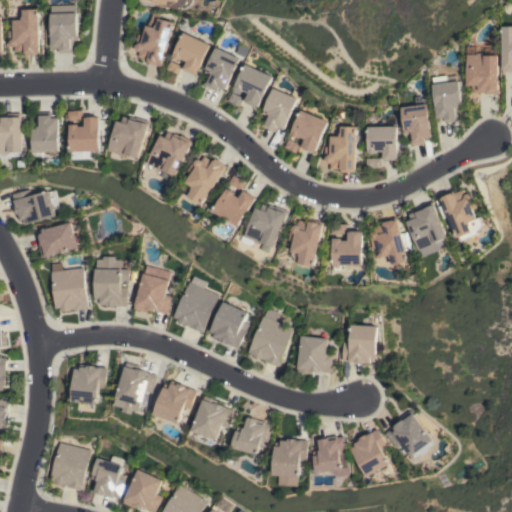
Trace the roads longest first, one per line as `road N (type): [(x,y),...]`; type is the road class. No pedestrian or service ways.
road 1 (residential): [(0,86),(137,90),(195,111),(290,187),(355,203),(413,192),(499,141)]
road 2 (residential): [(38,344),(138,341),(284,400),(328,408),(361,398)]
road 3 (residential): [(16,511),(38,408),(38,344),(0,244)]
